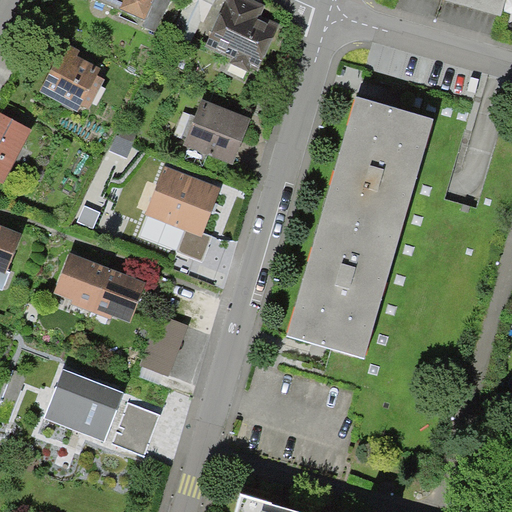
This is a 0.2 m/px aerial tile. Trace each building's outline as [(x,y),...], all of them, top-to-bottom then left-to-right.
[(161,0),(86,0),(121,16),(120,19),(157,35),(171,4),(161,0)] [(250,73),(253,67),(259,70),(277,29),(258,20),(263,8),(245,0),(230,0),(209,47),(236,59),(233,65),(250,73)] [(447,0),(502,17),(507,0),(447,0)] [(101,71),(65,52),(44,91),(80,110),(83,105),(89,109),(105,79),(99,76),(101,71)] [(433,118),(357,96),(287,337),(363,359),(433,118)] [(204,100),(186,143),(234,163),(252,120),(204,100)] [(31,132),(0,114),(0,178),(4,181),(31,132)] [(148,210),(187,226),(202,232),(219,190),(164,168),(148,210)] [(21,235),(0,226),(0,287),(5,290),(12,272),(7,270),(21,235)] [(213,236),(202,232),(187,226),(177,250),(204,260),(213,236)] [(73,301),(92,309),(108,269),(70,254),(56,290),(75,297),(73,301)] [(145,283),(108,269),(92,309),(111,316),(112,312),(131,319),(145,283)] [(189,326),(160,315),(141,364),(170,375),(189,326)] [(63,371),(44,417),(103,441),(122,394),(63,371)] [(131,403),(114,445),(144,457),(161,415),(131,403)] [(303,511),(237,493),(231,511),(303,511)]
